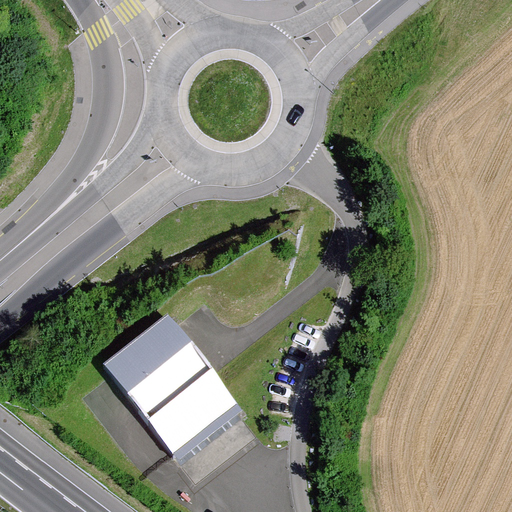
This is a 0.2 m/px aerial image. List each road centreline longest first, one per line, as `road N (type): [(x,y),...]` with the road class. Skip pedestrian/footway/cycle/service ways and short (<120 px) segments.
road 1 (unclassified): [(306,511),(301,460),(313,396),(328,345),(358,298),(367,254),(359,215),(284,145)]
road 2 (motorway): [(80,0),(105,68),(94,148),(0,261)]
road 3 (secondary): [(0,321),(199,164)]
road 4 (secondary): [(162,117),(127,162),(0,263)]
road 5 (secondary): [(299,96),(348,39),(396,0)]
road 6 (motorway): [(97,511),(0,437)]
